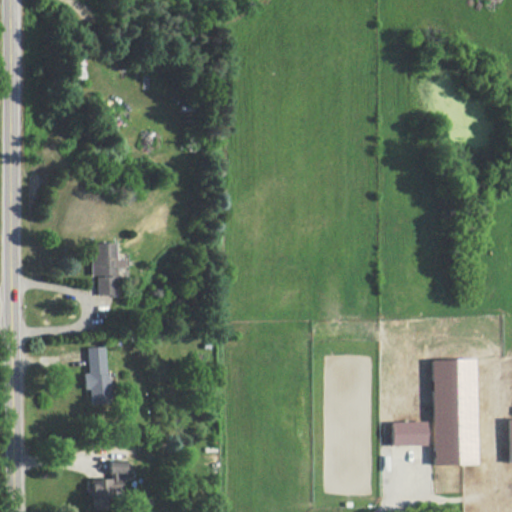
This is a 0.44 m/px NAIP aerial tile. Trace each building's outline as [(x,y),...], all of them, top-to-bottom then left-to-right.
[(70,72),(81,72),(81,60),(70,60),(70,72)] [(84,276),(90,276),(90,295),(109,294),(109,267),(120,266),(120,254),(107,254),(107,243),(83,243),(84,276)] [(83,402),(103,402),(101,346),(81,347),(83,402)] [(424,360),(426,465),(469,464),(468,359),(424,360)] [(384,422),(384,445),(420,445),(420,422),(384,422)] [(104,463),(104,474),(120,474),(120,463),(104,463)]
